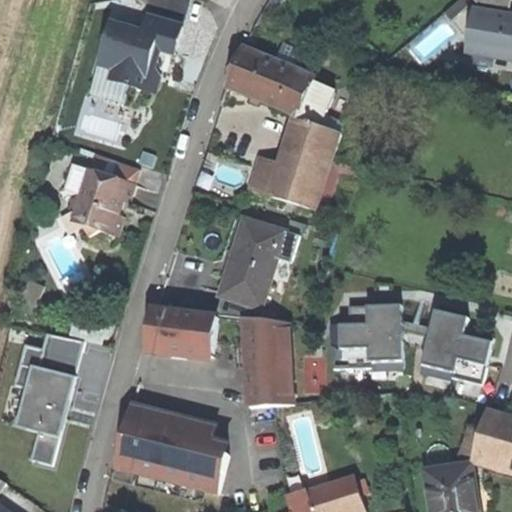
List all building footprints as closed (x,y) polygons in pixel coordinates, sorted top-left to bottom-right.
[(511,0),(474,0),(480,7),(478,13),(511,17),(511,8),(511,0)] [(511,17),(478,13),(475,12),(469,56),(511,61),(511,17)] [(180,49),(186,26),(152,16),(147,33),(116,24),(104,67),(118,71),(114,82),(135,88),(159,95),(164,78),(156,63),(159,50),(178,56),(180,49)] [(231,87),(304,115),(316,76),(248,49),(239,70),(231,87)] [(130,104),(135,88),(114,82),(118,71),(104,67),(95,95),(130,104)] [(255,191),(320,210),(344,134),(302,121),(284,176),(262,170),(255,191)] [(134,202),(144,168),(101,156),(97,171),(78,165),(71,192),(77,194),(81,199),(75,203),(93,238),(106,232),(123,236),(127,223),(130,216),(125,215),(121,209),(124,200),(134,202)] [(225,297),(265,308),(274,280),(289,284),(303,237),(290,233),(289,232),(248,220),(236,260),(225,297)] [(373,349),(374,369),(405,368),(404,329),(403,307),(371,308),(372,325),(352,326),(342,327),(343,351),(373,349)] [(351,309),(352,326),(372,325),(371,308),(351,309)] [(154,350),(217,357),(222,318),(159,310),(155,339),(154,350)] [(423,372),(455,380),(460,360),(489,366),(490,361),(495,340),(467,333),(470,320),(437,312),(423,372)] [(250,375),(252,408),(295,407),(290,326),(246,321),(250,375)] [(85,322),(80,343),(85,344),(103,348),(108,327),(85,322)] [(335,351),(343,351),(342,327),(334,327),(335,351)] [(44,351),(40,370),(76,379),(85,344),(80,343),(48,335),(44,351)] [(34,368),(40,370),(44,351),(26,347),(16,387),(28,390),(34,368)] [(343,351),(335,351),(336,372),(374,370),(374,369),(373,349),(343,351)] [(484,386),(489,366),(460,360),(455,380),(484,386)] [(306,389),(327,390),(328,364),(306,363),(306,389)] [(41,429),(40,434),(61,440),(76,379),(40,370),(34,368),(28,390),(20,423),(41,429)] [(232,455),(215,452),(221,427),(196,421),(136,406),(120,469),(223,494),(232,455)] [(511,419),(490,413),(484,434),(476,460),(511,470),(511,419)] [(19,429),(40,434),(41,429),(20,423),(19,429)] [(465,457),(476,460),(484,434),(472,431),(465,457)] [(61,440),(40,434),(33,463),(54,468),(61,440)] [(480,511),(477,493),(473,467),(429,474),(434,511),(480,511)] [(0,498),(1,499),(12,485),(0,477),(0,498)] [(368,511),(357,478),(290,499),(293,511),(368,511)] [(480,511),(491,511),(488,491),(477,493),(480,511)]
